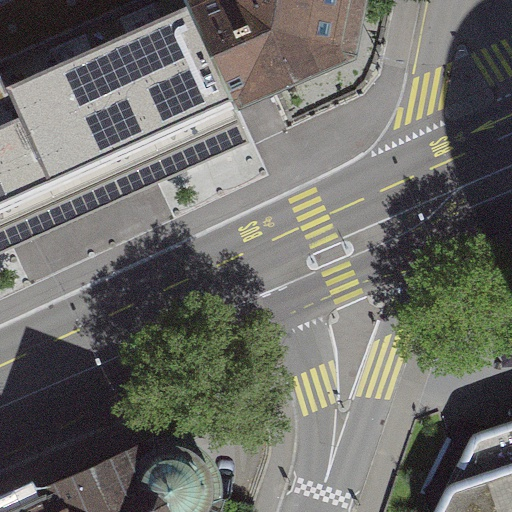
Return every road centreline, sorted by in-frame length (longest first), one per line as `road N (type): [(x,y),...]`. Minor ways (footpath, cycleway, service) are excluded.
road 1 (residential): [(318,511),(382,374),(432,209)]
road 2 (primary): [(0,392),(250,290)]
road 3 (residential): [(315,511),(318,389),(296,329),(250,290)]
road 4 (primary): [(250,290),(432,209)]
road 5 (residential): [(476,0),(466,77),(502,173)]
